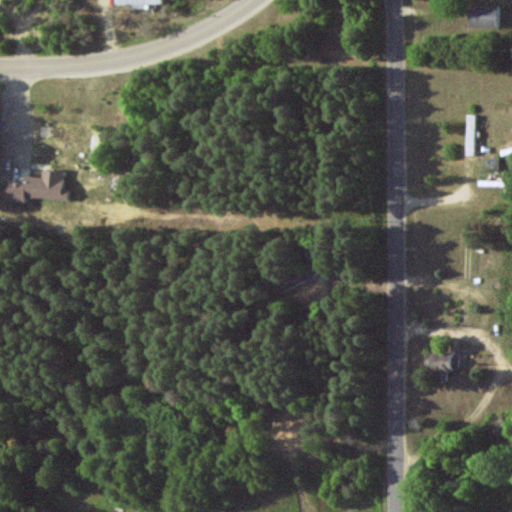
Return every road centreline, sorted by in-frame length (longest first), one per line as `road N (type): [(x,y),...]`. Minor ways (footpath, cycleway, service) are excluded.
road 1 (residential): [(394,511),(392,0)]
road 2 (tertiary): [(253,0),(186,40),(121,61),(0,66)]
